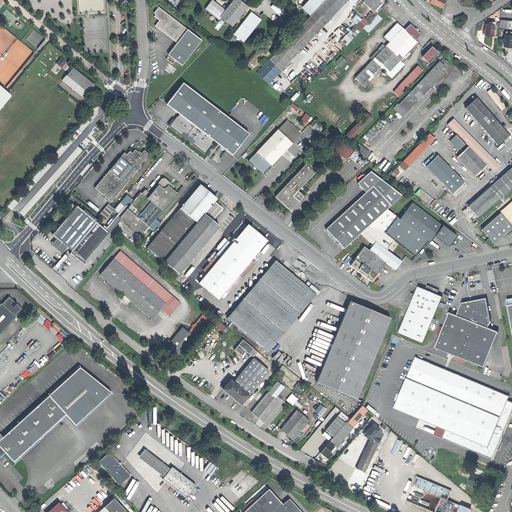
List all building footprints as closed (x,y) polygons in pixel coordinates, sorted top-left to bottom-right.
[(225,11),(220,17),(232,27),(248,7),(238,0),(233,0),(229,5),(225,11)] [(257,73),(269,84),(349,0),(326,0),(311,16),(257,73)] [(312,0),(304,10),(311,16),(326,0),(312,0)] [(374,12),(381,5),(376,0),(365,0),(363,3),(373,12),(374,12)] [(218,19),(220,17),(225,11),(212,1),(209,6),(211,8),(208,11),(218,19)] [(284,18),(290,12),(279,2),(273,8),(284,18)] [(175,42),(185,29),(156,7),(152,13),(153,14),(152,16),(157,20),(153,26),(161,32),(175,42)] [(244,43),(261,20),(256,16),(251,12),(234,35),(244,43)] [(373,12),(368,17),(371,20),(377,14),(374,12),(373,12)] [(369,34),(382,19),(377,14),(371,20),(369,23),(365,27),(363,29),(369,34)] [(339,54),(363,29),(365,27),(359,22),(334,49),(339,54)] [(489,36),(493,37),(495,23),(490,22),(490,25),(485,24),(484,36),(489,36)] [(407,58),(414,50),(412,48),(417,43),(415,42),(421,35),(417,32),(410,25),(404,31),(397,24),(384,38),(390,43),(385,47),(383,45),(378,49),(381,52),(380,54),(377,52),(370,59),(372,61),(355,79),(362,86),(363,86),(365,88),(369,84),(367,82),(378,70),(385,77),(387,74),(391,78),(393,78),(403,66),(403,64),(400,61),(405,56),(407,58)] [(200,40),(185,29),(175,42),(166,54),(181,65),(200,40)] [(508,47),(511,47),(511,32),(510,32),(510,36),(505,35),(503,46),(508,47)] [(255,72),(271,55),(262,45),(245,62),(255,72)] [(422,58),(429,64),(438,54),(432,48),(422,58)] [(346,61),(341,57),(336,62),(341,67),(346,61)] [(60,58),(57,63),(63,68),(66,63),(60,58)] [(394,110),(403,117),(444,73),(441,70),(444,67),(442,64),(440,63),(400,106),(398,105),(394,110)] [(393,93),(399,98),(404,92),(403,92),(410,84),(412,86),(414,84),(412,82),(422,71),(418,67),(398,87),(399,87),(393,93)] [(93,85),(71,68),(61,80),(83,98),(93,85)] [(232,155),(249,134),(183,83),(166,104),(179,114),(177,117),(177,116),(174,120),(169,126),(205,154),(210,147),(212,144),(211,143),(213,141),(232,155)] [(0,110),(12,96),(0,86),(0,110)] [(502,111),(506,108),(492,89),(487,93),(502,111)] [(465,108),(497,145),(508,134),(503,129),(506,126),(504,124),(501,127),(476,98),(465,108)] [(308,120),(310,117),(306,114),(301,119),(306,123),(308,120)] [(346,136),(352,141),(372,119),(367,114),(346,136)] [(314,120),(310,126),(322,135),(326,129),(314,120)] [(469,146),(457,158),(475,177),(487,165),(494,172),(500,166),(454,120),(448,125),(469,146)] [(287,121),(278,131),(292,143),(301,134),(287,121)] [(257,152),(271,166),(292,144),(292,143),(278,131),(278,130),(257,152)] [(434,140),(429,134),(402,162),(408,167),(434,140)] [(450,141),(459,150),(464,145),(455,136),(450,141)] [(346,160),(352,152),(340,142),(334,150),(346,160)] [(354,150),(365,159),(370,153),(358,144),(354,150)] [(94,188),(110,202),(139,166),(138,165),(147,154),(145,152),(143,150),(139,155),(133,150),(131,154),(128,152),(125,155),(123,153),(94,188)] [(360,156),(354,151),(349,158),(355,162),(360,156)] [(269,168),(271,166),(257,152),(248,161),(263,175),(269,168)] [(446,165),(437,156),(426,167),(434,176),(446,165)] [(307,163),(275,197),(290,211),(299,202),(304,197),(297,191),(316,171),(307,163)] [(464,183),(446,165),(434,176),(452,195),(464,183)] [(511,168),(462,212),(471,223),(477,218),(477,219),(511,188),(511,168)] [(394,241),(415,257),(423,246),(427,241),(429,243),(434,236),(448,247),(449,246),(455,244),(456,244),(456,243),(456,241),(454,240),(457,237),(412,203),(399,219),(387,209),(402,196),(371,172),(357,184),(366,193),(326,229),(331,235),(339,244),(344,249),(361,233),(367,228),(386,231),(384,233),(394,241)] [(147,199),(161,210),(177,193),(172,189),(173,188),(169,185),(169,182),(165,179),(162,179),(158,183),(159,185),(147,199)] [(147,248),(179,275),(219,226),(212,221),(222,208),(214,202),(217,199),(210,194),(200,185),(147,248)] [(104,230),(109,234),(120,221),(133,232),(136,229),(139,231),(142,234),(149,227),(155,219),(161,210),(147,199),(145,197),(141,194),(140,193),(130,205),(125,205),(104,230)] [(127,195),(120,203),(124,206),(125,203),(133,200),(127,195)] [(511,202),(500,213),(501,214),(481,230),(495,245),(511,230),(511,202)] [(120,203),(114,209),(118,212),(124,206),(120,203)] [(108,204),(106,207),(112,212),(114,209),(108,204)] [(85,262),(109,234),(104,230),(76,205),(52,234),(72,251),(85,262)] [(105,221),(112,212),(106,207),(98,216),(105,221)] [(160,223),(155,219),(149,227),(153,231),(160,223)] [(198,283),(218,300),(226,290),(250,261),(266,242),(247,225),(231,245),(228,241),(204,271),(207,273),(198,283)] [(361,233),(370,242),(372,239),(376,242),(387,250),(394,241),(384,233),(386,231),(367,228),(361,233)] [(369,251),(376,242),(372,239),(370,242),(365,248),(369,251)] [(395,270),(401,261),(387,250),(376,242),(369,251),(385,263),(395,270)] [(354,260),(350,265),(350,266),(371,282),(385,263),(369,251),(365,248),(364,247),(354,260)] [(83,265),(85,262),(72,251),(69,254),(76,260),(83,265)] [(170,315),(180,303),(119,252),(100,274),(122,294),(119,298),(126,305),(130,301),(152,319),(162,308),(170,315)] [(227,319),(267,352),(316,295),(276,260),(227,319)] [(254,264),(250,261),(226,290),(229,293),(254,264)] [(399,335),(423,345),(442,298),(437,296),(439,291),(427,286),(425,291),(418,288),(415,296),(411,294),(406,306),(410,307),(399,335)] [(2,304),(15,316),(22,309),(16,304),(17,303),(15,301),(14,302),(8,297),(2,304)] [(448,314),(434,349),(483,369),(498,333),(488,329),(490,323),(486,300),(461,304),(456,317),(448,314)] [(316,382),(357,399),(390,318),(350,302),(316,382)] [(0,334),(16,317),(15,316),(2,304),(1,304),(0,304),(0,334)] [(194,337),(209,319),(203,314),(188,331),(194,337)] [(253,357),(258,359),(261,355),(242,340),(234,350),(241,356),(245,352),(252,358),(253,357)] [(274,352),(277,356),(274,358),(275,360),(287,351),(282,345),(274,352)] [(443,438),(492,459),(511,411),(511,402),(507,401),(509,397),(415,357),(394,409),(446,431),(443,438)] [(253,359),(233,382),(248,396),(268,372),(253,359)] [(80,368),(49,396),(65,415),(75,425),(111,394),(80,368)] [(241,405),(248,396),(233,382),(230,380),(223,389),(231,396),(241,405)] [(300,393),(304,387),(299,383),(294,388),(300,393)] [(280,404),(279,403),(270,396),(267,393),(251,412),(257,417),(264,423),(280,404)] [(270,396),(279,403),(281,401),(276,396),(275,397),(272,394),(270,396)] [(14,462),(65,415),(49,396),(2,437),(0,434),(0,457),(5,453),(14,462)] [(316,411),(323,416),(327,408),(320,404),(316,411)] [(362,406),(350,420),(355,424),(367,410),(362,406)] [(293,440),(309,421),(297,410),(281,430),(286,434),(293,440)] [(341,412),(337,417),(345,423),(348,418),(349,418),(341,412)] [(325,431),(333,437),(345,423),(337,417),(328,427),(325,431)] [(336,447),(355,424),(350,420),(348,418),(345,423),(333,437),(320,454),(328,460),(331,456),(337,448),(336,447)] [(369,461),(383,434),(379,431),(380,430),(373,424),(365,433),(371,438),(370,441),(356,469),(360,471),(364,472),(369,462),(369,461)] [(138,457),(163,477),(170,468),(144,448),(138,457)] [(119,485),(131,475),(109,452),(98,462),(119,485)] [(217,467),(209,461),(203,468),(211,474),(217,467)] [(163,477),(162,478),(185,497),(189,492),(195,484),(172,466),(170,468),(163,477)] [(467,485),(479,490),(483,481),(471,475),(467,485)] [(469,511),(470,510),(463,507),(464,505),(460,503),(459,505),(457,504),(447,500),(451,491),(417,476),(412,486),(406,483),(400,498),(405,501),(432,511),(469,511)] [(198,487),(195,484),(189,492),(192,494),(198,487)] [(273,511),(282,504),(268,489),(241,511),(273,511)] [(126,511),(114,498),(98,511),(126,511)] [(300,511),(288,498),(282,504),(273,511),(300,511)] [(66,511),(58,503),(48,511),(66,511)]
